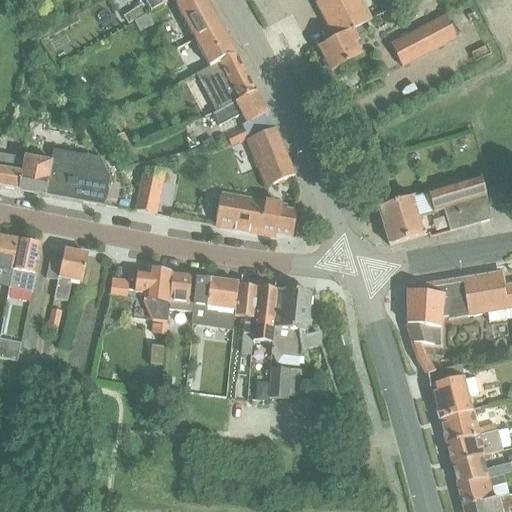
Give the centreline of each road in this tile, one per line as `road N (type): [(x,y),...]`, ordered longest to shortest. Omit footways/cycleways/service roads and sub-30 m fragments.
road 1 (residential): [(358,270),(0,213)]
road 2 (secondary): [(358,270),(225,0)]
road 3 (secondary): [(426,511),(358,270)]
road 4 (secondary): [(358,270),(511,246)]
